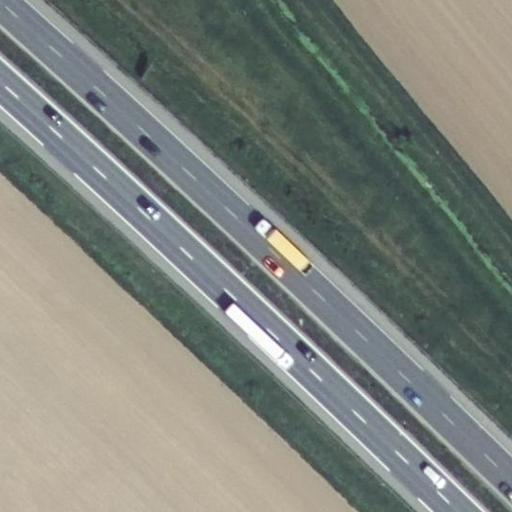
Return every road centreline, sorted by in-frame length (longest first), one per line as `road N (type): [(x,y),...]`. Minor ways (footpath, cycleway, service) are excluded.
road 1 (motorway): [(511,481),(0,3)]
road 2 (motorway): [(0,83),(461,511)]
